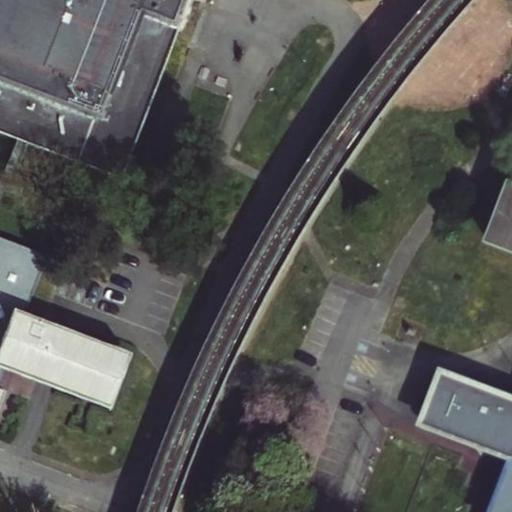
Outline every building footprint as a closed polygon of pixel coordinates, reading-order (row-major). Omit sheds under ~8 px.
[(0,0),(0,137),(114,180),(127,144),(173,26),(182,0),(191,0),(197,2),(198,0),(0,0)] [(511,511),(511,182),(509,181),(483,248),(511,259),(511,424),(495,418),(496,398),(433,375),(414,424),(485,451),(488,442),(511,450),(508,460),(488,511),(511,511)] [(0,396),(2,392),(0,391),(0,371),(17,378),(108,414),(128,357),(20,317),(41,257),(0,241),(0,396)] [(495,418),(511,424),(511,404),(496,398),(495,418)] [(511,450),(488,442),(485,451),(508,460),(511,450)]
